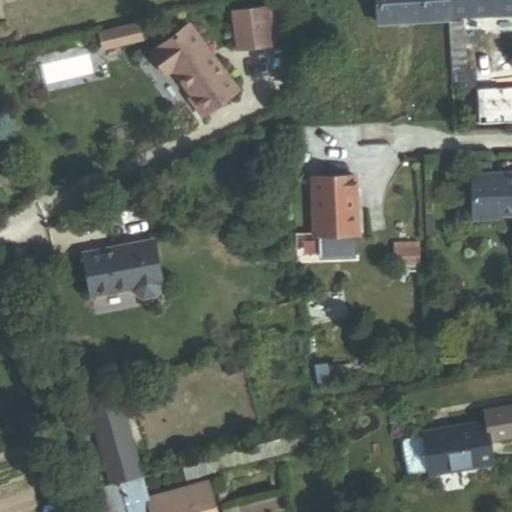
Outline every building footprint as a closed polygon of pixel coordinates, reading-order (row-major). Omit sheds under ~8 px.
[(390,0),(390,11),(454,12),(454,10),(453,0),(390,0)] [(511,0),(453,0),(454,10),(511,9),(511,0)] [(267,11),(235,15),(240,53),(272,49),(267,11)] [(191,28),(152,56),(168,77),(174,73),(194,100),(191,102),(204,119),(239,93),(191,28)] [(511,214),(511,172),(472,174),(473,219),(499,218),(499,215),(511,214)] [(355,176),(311,177),(313,236),(357,234),(355,176)] [(161,282),(152,240),(83,253),(91,296),(134,288),(135,292),(143,297),(154,295),(160,287),(159,283),(161,282)] [(403,241),(404,263),(418,263),(418,241),(403,241)] [(511,438),(511,408),(485,414),(486,419),(491,443),(511,438)] [(491,443),(486,419),(422,431),(423,436),(408,440),(406,443),(412,473),(416,475),(431,472),(432,476),(495,464),(491,443)] [(182,466),(187,482),(323,445),(319,430),(182,466)] [(148,511),(145,498),(139,478),(93,491),(98,511),(148,511)] [(216,511),(208,481),(145,498),(148,511),(216,511)] [(55,511),(67,511),(63,499),(53,503),(55,511)]
